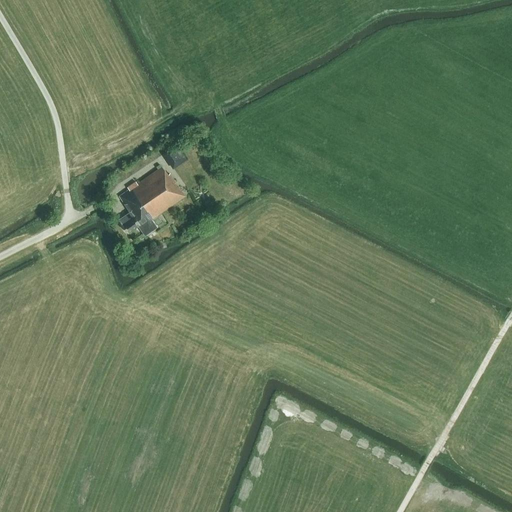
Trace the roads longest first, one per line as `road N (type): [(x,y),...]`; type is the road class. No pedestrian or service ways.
road 1 (unclassified): [(0,260),(72,221),(50,108),(0,23)]
road 2 (track): [(400,511),(511,314)]
